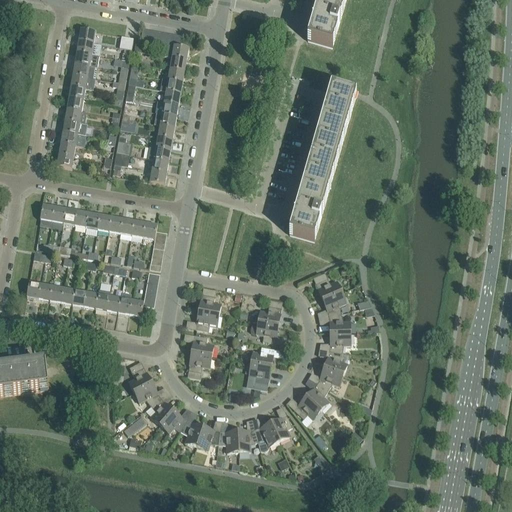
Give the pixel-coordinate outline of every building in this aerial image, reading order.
[(323,0),(319,16),(318,16),(316,17),(315,19),(314,22),(314,24),(315,26),(316,26),(315,29),(311,44),(307,43),(332,50),(346,0),(323,0)] [(95,46),(97,35),(80,32),(78,44),(95,46)] [(122,39),(120,50),(124,51),(132,52),(133,42),(122,39)] [(78,44),(76,55),(93,58),(99,59),(101,47),(95,46),(78,44)] [(174,49),(168,48),(166,47),(164,59),(172,60),(187,63),(189,52),(179,50),(174,49)] [(130,64),(132,52),(124,51),(123,56),(125,56),(124,63),(130,64)] [(97,70),(99,59),(93,58),(76,55),(74,66),(90,69),(97,70)] [(185,74),(187,63),(172,60),(170,72),(185,74)] [(128,75),(130,64),(124,63),(122,63),(120,74),(128,75)] [(88,80),(90,69),(74,66),(72,78),(88,80)] [(183,86),(185,74),(170,72),(168,83),(183,86)] [(126,87),(128,75),(120,74),(118,85),(126,87)] [(86,92),(88,80),(72,78),(70,89),(86,92)] [(162,82),(160,93),(165,94),(181,97),(183,86),(168,83),(162,82)] [(124,98),(126,87),(118,85),(113,84),(112,89),(117,90),(116,97),(124,98)] [(136,88),(129,87),(127,98),(134,100),(136,88)] [(84,103),(86,92),(70,89),(68,100),(84,103)] [(356,99),(356,98),(331,91),(330,92),(334,93),(300,211),(299,210),(298,211),(296,213),(295,216),(296,218),(296,220),(297,220),(292,238),(289,237),(314,245),(314,244),(355,99),(356,99)] [(179,108),(181,97),(165,94),(163,106),(179,108)] [(122,109),(123,103),(124,98),(116,97),(116,101),(115,101),(114,108),(122,109)] [(82,115),(84,103),(68,100),(66,112),(82,115)] [(177,120),(179,108),(163,106),(161,117),(177,120)] [(80,126),(82,115),(66,112),(64,124),(80,126)] [(175,132),(177,120),(161,117),(156,116),(154,127),(159,128),(159,129),(175,132)] [(78,137),(80,126),(64,124),(62,135),(78,137)] [(173,143),(175,132),(159,129),(157,140),(173,143)] [(76,148),(78,137),(62,135),(60,146),(76,148)] [(171,154),(173,143),(157,140),(155,152),(171,154)] [(124,155),(125,150),(126,145),(118,144),(118,149),(117,153),(124,155)] [(74,160),(76,148),(60,146),(58,157),(74,160)] [(169,165),(171,154),(155,152),(150,150),(148,162),(169,165)] [(72,172),(74,160),(58,157),(56,169),(72,172)] [(169,165),(148,162),(147,168),(152,168),(151,174),(167,177),(169,165)] [(165,188),(167,177),(151,174),(149,186),(165,188)] [(52,225),(54,209),(43,207),(40,223),(52,225)] [(63,227),(66,211),(54,209),(52,225),(63,227)] [(75,229),(77,213),(66,211),(63,227),(75,229)] [(86,231),(89,215),(77,213),(75,229),(86,231)] [(97,233),(100,217),(89,215),(86,231),(97,233)] [(109,235),(111,220),(100,217),(97,233),(109,235)] [(120,237),(123,222),(111,220),(109,235),(120,237)] [(131,239),(134,224),(123,222),(120,237),(131,239)] [(143,242),(145,226),(134,224),(131,239),(143,242)] [(155,240),(156,234),(157,228),(145,226),(143,242),(154,244),(155,240)] [(70,258),(71,251),(60,249),(58,256),(70,258)] [(81,260),(82,255),(76,254),(76,252),(71,251),(70,258),(81,260)] [(93,263),(94,255),(89,254),(89,257),(82,255),(81,260),(93,263)] [(45,265),(47,257),(35,255),(33,262),(45,265)] [(114,277),(115,269),(110,268),(104,267),(103,275),(109,276),(114,277)] [(313,281),(322,304),(342,295),(337,284),(330,287),(325,276),(313,281)] [(39,302),(42,286),(30,284),(27,300),(39,302)] [(50,304),(53,288),(42,286),(39,302),(50,304)] [(61,306),(64,290),(53,288),(50,304),(61,306)] [(72,308),(75,292),(64,290),(61,306),(72,308)] [(84,310),(86,294),(75,292),(72,308),(84,310)] [(106,315),(109,299),(110,294),(99,292),(98,297),(95,312),(106,315)] [(95,312),(98,297),(86,294),(84,310),(95,312)] [(346,306),(342,295),(322,304),(327,314),(328,320),(341,317),(339,309),(346,306)] [(214,305),(215,300),(202,298),(199,315),(219,319),(221,307),(214,305)] [(118,317),(121,301),(109,299),(106,315),(118,317)] [(129,319),(132,303),(121,301),(118,317),(129,319)] [(140,321),(143,309),(143,305),(132,303),(129,319),(140,321)] [(260,314),(260,316),(258,315),(257,313),(252,317),(253,319),(252,324),(258,326),(278,329),(283,305),(270,303),(268,315),(260,314)] [(368,303),(358,306),(360,313),(371,311),(368,303)] [(217,330),(219,319),(199,315),(196,333),(208,335),(210,329),(217,330)] [(342,325),(341,317),(328,320),(330,326),(330,337),(351,337),(350,325),(342,325)] [(251,330),(250,333),(251,335),(252,336),(256,337),(263,338),(262,344),(275,347),(277,339),(278,329),(258,326),(258,328),(254,328),(252,328),(251,330)] [(351,348),(351,337),(330,337),(330,348),(329,354),(342,357),(343,348),(351,348)] [(207,341),(195,339),(192,356),(212,360),(214,348),(206,347),(207,341)] [(271,370),(273,360),(274,353),(261,350),(260,356),(253,355),(251,367),(271,370)] [(340,364),(342,357),(329,354),(328,360),(324,371),(344,378),(348,367),(340,364)] [(210,371),(212,360),(192,356),(187,380),(200,383),(202,370),(210,371)] [(129,385),(134,396),(152,386),(141,365),(129,371),(135,382),(129,385)] [(45,367),(45,370),(0,375),(0,397),(49,392),(45,367)] [(267,394),(271,370),(251,367),(249,378),(247,389),(247,390),(254,391),(254,392),(267,394)] [(340,389),(344,378),(324,371),(320,382),(317,387),(328,393),(332,386),(340,389)] [(156,395),(152,386),(134,396),(140,406),(147,402),(152,409),(161,401),(156,395)] [(323,400),(328,393),(317,387),(314,392),(306,400),(321,414),(329,405),(323,400)] [(321,414),(306,400),(294,413),(304,423),(308,418),(313,423),(321,414)] [(173,413),(166,407),(165,406),(161,401),(152,409),(157,415),(151,421),(160,428),(173,413)] [(182,421),(181,419),(173,413),(160,428),(169,436),(175,430),(181,434),(187,424),(182,421)] [(287,418),(280,422),(271,426),(279,445),(291,439),(287,433),(292,430),(287,418)] [(197,449),(203,430),(192,426),(187,424),(181,434),(188,438),(186,446),(197,449)] [(279,445),(271,426),(262,431),(254,433),(258,445),(260,454),(264,455),(268,453),(269,450),(279,445)] [(218,447),(220,435),(214,434),(203,430),(197,449),(208,453),(211,446),(218,447)] [(250,447),(258,445),(254,433),(249,434),(237,435),(239,455),(251,454),(250,447)] [(239,455),(237,435),(226,436),(220,435),(218,447),(227,448),(227,456),(239,455)]
